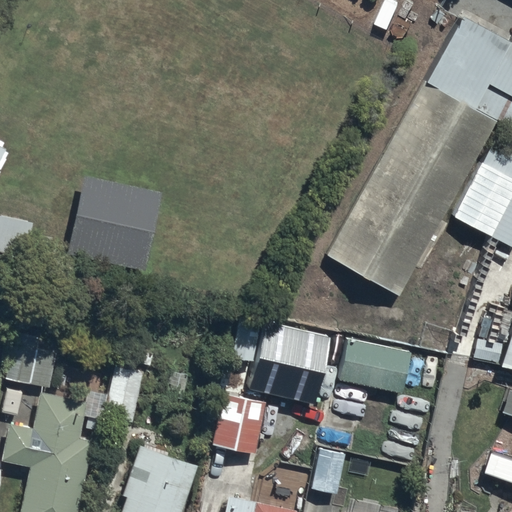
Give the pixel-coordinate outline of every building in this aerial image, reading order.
[(511,52),(456,22),(321,261),(400,305),(451,215),(511,249),(511,52)] [(88,186),(70,262),(144,280),(163,203),(88,186)] [(29,221),(0,215),(0,257),(21,261),(29,221)] [(227,351),(249,356),(258,317),(237,312),(227,351)] [(409,352),(346,338),(336,383),(399,397),(409,352)] [(39,347),(16,342),(8,384),(50,393),(57,358),(37,354),(39,347)] [(511,344),(503,374),(511,376),(511,397),(506,416),(511,417),(511,467),(496,462),(491,475),(511,482),(511,344)] [(180,397),(185,370),(166,365),(160,393),(180,397)] [(135,429),(143,375),(117,372),(109,425),(135,429)] [(326,379),(303,374),(295,408),(318,414),(326,379)] [(264,399),(223,391),(213,450),(254,457),(264,399)] [(88,410),(39,400),(32,432),(10,428),(1,471),(31,478),(24,511),(80,511),(94,451),(80,448),(88,410)] [(182,511),(198,461),(142,444),(120,511),(182,511)] [(346,455),(319,449),(310,492),(336,498),(346,455)]
